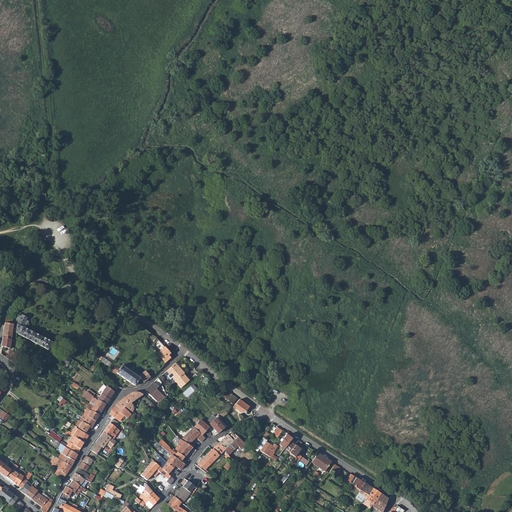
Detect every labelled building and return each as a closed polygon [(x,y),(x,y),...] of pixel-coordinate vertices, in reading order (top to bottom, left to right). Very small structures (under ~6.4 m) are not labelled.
[(16,334),(17,334),(48,351),(54,342),(54,341),(27,327),(24,325),(27,318),(22,316),(21,317),(17,316),(16,325),(16,334)] [(5,319),(2,347),(3,347),(10,350),(14,326),(12,320),(5,319)] [(152,345),(156,350),(162,345),(160,342),(157,339),(152,345)] [(163,361),(165,363),(170,358),(167,355),(170,353),(164,346),(162,345),(156,350),(157,352),(156,354),(163,361)] [(14,354),(9,361),(16,365),(20,358),(14,354)] [(101,354),(98,358),(110,366),(112,363),(101,354)] [(176,367),(173,363),(165,371),(168,373),(165,376),(169,380),(171,377),(181,387),(189,380),(183,373),(177,366),(176,367)] [(134,386),(135,386),(140,379),(122,366),(119,369),(115,366),(112,370),(130,383),(134,386)] [(142,375),(139,377),(140,379),(143,383),(149,379),(150,378),(146,372),(142,375)] [(74,382),(71,386),(76,390),(78,388),(82,391),(83,389),(74,382)] [(153,383),(145,392),(150,397),(158,388),(153,383)] [(97,395),(94,399),(105,405),(106,405),(112,393),(105,387),(100,397),(97,395)] [(84,390),(81,396),(90,402),(90,404),(102,410),(105,405),(94,399),(93,397),(93,396),(87,392),(84,390)] [(156,391),(150,397),(157,403),(163,397),(156,391)] [(237,399),(228,392),(225,397),(233,403),(237,399)] [(120,400),(115,404),(131,415),(132,413),(132,412),(133,409),(132,406),(131,404),(134,401),(127,396),(122,399),(120,400)] [(239,400),(232,407),(240,413),(243,411),(245,412),(249,407),(239,400)] [(80,404),(87,409),(99,415),(102,410),(90,404),(87,402),(86,404),(82,402),(80,404)] [(115,404),(111,410),(124,417),(127,419),(131,415),(115,404)] [(147,407),(152,412),(155,409),(151,404),(147,407)] [(87,409),(84,414),(95,421),(99,415),(87,409)] [(111,410),(109,415),(116,418),(120,420),(121,419),(123,419),(124,417),(111,410)] [(2,412),(0,415),(0,418),(4,421),(8,416),(2,412)] [(79,420),(76,425),(79,427),(78,428),(86,432),(89,427),(91,429),(95,421),(84,414),(80,421),(79,420)] [(215,419),(209,424),(217,434),(223,429),(219,424),(216,420),(215,419)] [(219,419),(216,420),(219,424),(223,429),(225,428),(219,419)] [(112,420),(102,433),(108,436),(113,440),(116,435),(113,433),(119,423),(112,420)] [(200,420),(193,428),(201,435),(201,436),(208,428),(200,420)] [(76,428),(71,438),(74,439),(75,438),(83,443),(87,435),(76,428)] [(193,428),(181,441),(191,447),(193,449),(195,446),(191,443),(195,438),(201,443),(204,439),(201,436),(201,435),(193,428)] [(278,428),(273,434),(277,437),(282,431),(278,428)] [(51,431),(48,435),(58,442),(61,438),(58,435),(51,431)] [(108,436),(102,433),(91,450),(97,454),(102,447),(104,449),(106,445),(112,449),(116,442),(113,440),(108,436)] [(226,435),(217,444),(224,450),(227,454),(228,455),(236,446),(239,448),(243,443),(241,441),(240,441),(239,440),(234,435),(230,439),(228,437),(226,435)] [(286,446),(292,439),(286,435),(279,444),(284,448),(286,446)] [(256,446),(262,450),(267,442),(268,441),(263,437),(256,446)] [(74,439),(71,444),(80,450),(83,443),(75,438),(74,439)] [(180,447),(176,453),(184,459),(191,447),(181,441),(179,439),(176,444),(180,447)] [(292,439),(286,446),(291,450),(297,443),(292,439)] [(160,441),(157,444),(161,447),(164,451),(166,453),(181,463),(184,459),(176,453),(173,450),(172,449),(171,451),(169,450),(168,448),(160,441)] [(262,451),(270,457),(271,458),(275,452),(278,446),(277,445),(276,444),(274,447),(267,442),(262,450),(262,451)] [(291,450),(289,453),(294,458),(300,450),(298,448),(300,445),(297,443),(291,450)] [(71,444),(69,449),(77,455),(80,450),(71,444)] [(224,450),(217,444),(206,455),(213,462),(224,450)] [(63,446),(60,452),(74,461),(77,455),(69,449),(66,447),(63,446)] [(60,452),(57,458),(70,468),(74,461),(60,452)] [(168,459),(166,463),(173,469),(174,466),(180,470),(184,465),(181,463),(166,453),(164,456),(168,459)] [(318,453),(312,462),(319,468),(320,466),(326,471),(332,463),(318,453)] [(157,459),(154,464),(168,476),(173,469),(166,463),(158,458),(159,457),(157,454),(155,456),(157,459)] [(213,462),(206,455),(197,465),(204,472),(213,462)] [(87,456),(83,461),(89,465),(93,460),(87,456)] [(56,457),(52,465),(55,467),(59,469),(59,470),(66,475),(70,468),(57,458),(56,457)] [(0,474),(5,478),(11,470),(13,468),(15,465),(11,461),(9,464),(7,467),(0,462),(0,474)] [(152,462),(146,470),(152,475),(156,470),(160,473),(168,480),(167,483),(170,486),(174,481),(168,476),(154,464),(152,462)] [(82,463),(79,468),(86,472),(89,467),(82,463)] [(204,472),(197,465),(195,464),(193,466),(194,466),(192,470),(197,474),(197,473),(206,479),(210,475),(204,472)] [(11,470),(5,478),(20,489),(26,482),(26,481),(31,474),(29,473),(24,479),(23,478),(23,477),(18,473),(17,474),(11,470)] [(59,470),(56,474),(62,479),(66,475),(59,470)] [(80,470),(76,475),(86,480),(89,476),(80,470)] [(146,470),(140,476),(147,482),(152,475),(146,470)] [(188,473),(183,478),(187,481),(196,489),(199,483),(188,473)] [(74,474),(70,479),(72,481),(79,486),(84,488),(85,487),(81,485),(83,482),(86,483),(89,484),(90,483),(86,480),(76,475),(74,474)] [(358,490),(362,482),(355,478),(350,474),(346,480),(352,483),(351,485),(358,490)] [(30,486),(23,495),(31,500),(36,493),(33,491),(40,482),(36,478),(32,483),(30,486)] [(79,486),(72,481),(67,488),(72,492),(77,496),(79,493),(80,491),(84,493),(86,490),(84,488),(79,486)] [(187,481),(182,487),(183,488),(191,494),(192,495),(196,489),(187,481)] [(30,486),(26,482),(20,489),(18,491),(23,495),(30,486)] [(358,490),(356,494),(362,498),(364,499),(370,488),(362,482),(358,490)] [(108,484),(105,491),(119,499),(121,495),(112,491),(113,487),(108,484)] [(65,488),(61,494),(69,498),(72,499),(73,496),(70,494),(72,492),(67,488),(66,487),(65,488)] [(141,494),(146,499),(151,493),(145,487),(145,488),(141,493),(141,494)] [(0,489),(0,497),(7,503),(12,496),(1,488),(0,489)] [(183,488),(174,498),(181,503),(182,504),(191,494),(183,488)] [(370,488),(364,499),(362,498),(360,502),(370,509),(372,506),(374,503),(376,500),(379,494),(370,488)] [(36,493),(31,500),(41,508),(45,500),(41,496),(36,493)] [(146,504),(151,509),(159,500),(151,493),(146,499),(141,494),(137,497),(137,498),(141,501),(139,504),(142,507),(145,504),(145,505),(146,504)] [(61,494),(59,499),(63,502),(61,507),(59,510),(61,511),(68,511),(71,508),(72,504),(71,503),(69,506),(65,505),(69,498),(61,494)] [(379,494),(376,500),(384,506),(388,499),(379,494)] [(12,496),(7,503),(11,506),(16,499),(12,496)] [(174,498),(168,505),(172,509),(175,511),(183,511),(184,511),(177,508),(181,503),(174,498)] [(16,499),(11,506),(18,511),(22,505),(16,499)] [(41,508),(40,510),(41,511),(45,511),(50,503),(45,500),(41,508)] [(123,502),(118,511),(119,511),(134,511),(133,511),(131,511),(130,511),(126,508),(128,506),(129,505),(124,502),(123,502)] [(374,503),(372,506),(379,511),(378,511),(381,511),(383,509),(374,503)]
